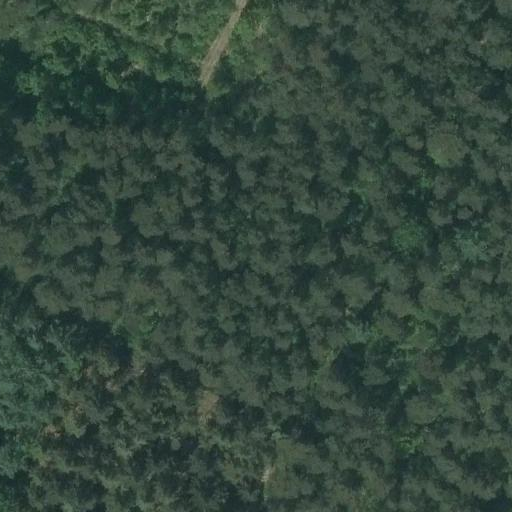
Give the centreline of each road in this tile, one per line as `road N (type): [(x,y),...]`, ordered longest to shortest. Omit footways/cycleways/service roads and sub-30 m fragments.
road 1 (track): [(496,0),(246,511)]
road 2 (track): [(239,0),(0,457)]
road 3 (track): [(0,275),(296,407)]
